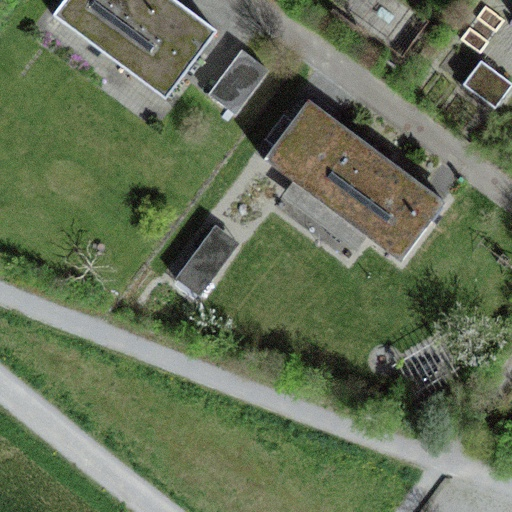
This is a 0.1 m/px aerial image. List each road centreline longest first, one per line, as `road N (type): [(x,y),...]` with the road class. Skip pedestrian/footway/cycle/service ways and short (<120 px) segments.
road 1 (track): [(0,290),(511,486)]
road 2 (residential): [(249,0),(511,196)]
road 3 (track): [(0,378),(171,511)]
